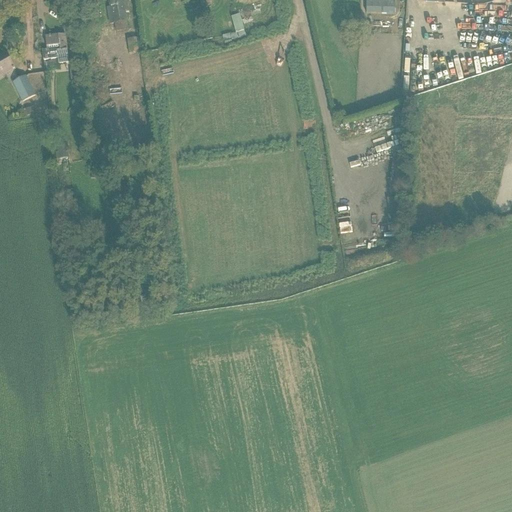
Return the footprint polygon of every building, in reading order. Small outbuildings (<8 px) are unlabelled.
[(127,5),(124,5),(123,0),(109,0),(111,8),(107,8),(110,24),(127,22),(125,13),(129,12),(127,5)] [(199,0),(201,10),(211,8),(209,0),(199,0)] [(363,0),(363,14),(393,14),(393,0),(363,0)] [(242,15),(233,17),(237,33),(246,32),(242,15)] [(47,50),(42,51),(43,61),(49,60),(58,59),(58,64),(69,63),(68,58),(65,35),(45,37),(47,48),(47,50)] [(0,77),(14,70),(4,52),(0,54),(0,77)] [(21,103),(36,95),(26,75),(12,82),(21,103)] [(58,159),(68,158),(67,144),(57,145),(58,159)] [(508,200),(511,199),(511,150),(507,151),(508,164),(509,172),(511,172),(511,176),(502,177),(502,181),(503,192),(493,193),(490,214),(498,213),(500,199),(508,200)]
